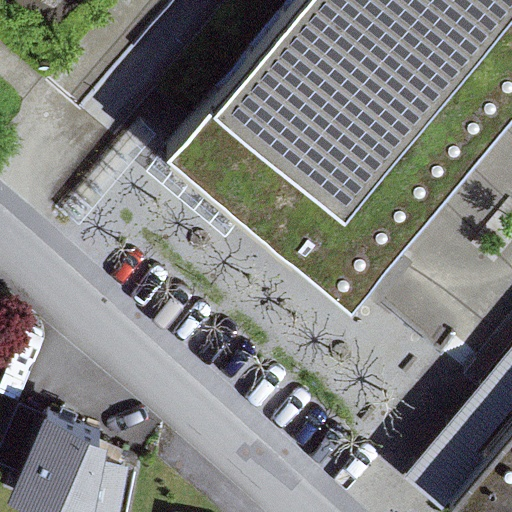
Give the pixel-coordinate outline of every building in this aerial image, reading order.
[(511,84),(511,0),(283,0),(171,134),(347,280),(511,84)] [(0,339),(10,318),(0,312),(0,339)] [(511,330),(404,459),(442,491),(449,482),(486,438),(478,435),(511,396),(511,330)] [(156,437),(47,393),(42,404),(18,461),(10,480),(89,511),(130,511),(149,456),(156,437)] [(0,453),(18,461),(42,404),(17,394),(0,434),(0,453)] [(449,482),(485,511),(511,511),(511,406),(486,438),(449,482)]
